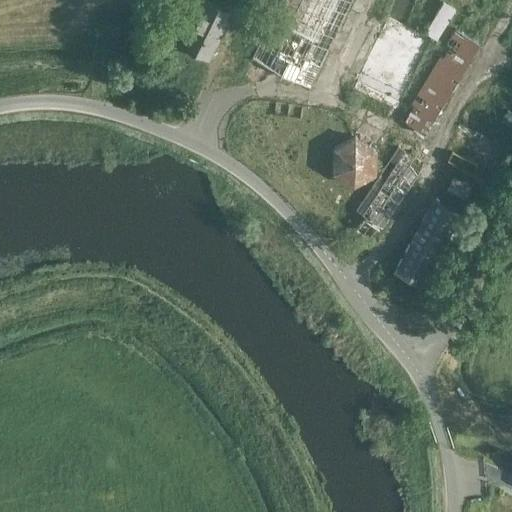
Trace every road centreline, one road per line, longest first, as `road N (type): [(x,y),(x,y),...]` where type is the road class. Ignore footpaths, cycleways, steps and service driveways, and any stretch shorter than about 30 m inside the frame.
road 1 (unclassified): [(0,107),(96,108),(134,120),(201,148),(285,208),(422,373),(458,511)]
road 2 (track): [(511,12),(394,240),(354,291)]
road 3 (track): [(369,0),(326,96),(270,87),(233,102),(201,148)]
